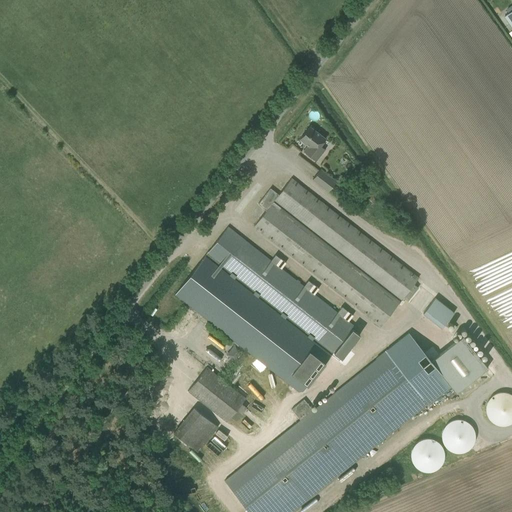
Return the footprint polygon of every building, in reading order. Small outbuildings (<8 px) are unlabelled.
[(299,139),(308,146),(303,151),(316,161),(325,149),(320,145),(325,139),(309,126),(299,139)] [(336,181),(320,168),(312,180),(327,192),(336,181)] [(253,226),(261,233),(381,326),(403,297),(408,301),(418,287),(414,284),(418,278),(291,179),(278,195),(270,188),(258,204),(266,211),(253,226)] [(227,227),(175,294),(299,391),(303,391),(333,352),(341,359),(359,336),(349,328),(352,325),(227,227)] [(423,314),(441,329),(454,313),(435,298),(423,314)] [(196,311),(190,307),(170,333),(176,338),(184,328),(190,333),(197,323),(191,318),(196,311)] [(249,511),(291,511),(450,385),(430,361),(431,361),(409,333),(312,410),(302,401),(292,409),(300,420),(224,481),(249,511)] [(487,367),(462,336),(431,361),(430,361),(450,385),(455,392),(487,367)] [(225,354),(235,362),(244,351),(234,344),(225,354)] [(187,391),(226,422),(231,416),(236,421),(247,408),(241,403),(245,397),(207,367),(187,391)] [(511,422),(511,393),(488,394),(489,423),(511,422)] [(173,434),(199,453),(217,429),(193,408),(173,434)] [(477,427),(453,417),(443,443),(467,453),(477,427)] [(415,468),(441,470),(443,440),(417,438),(415,468)]
